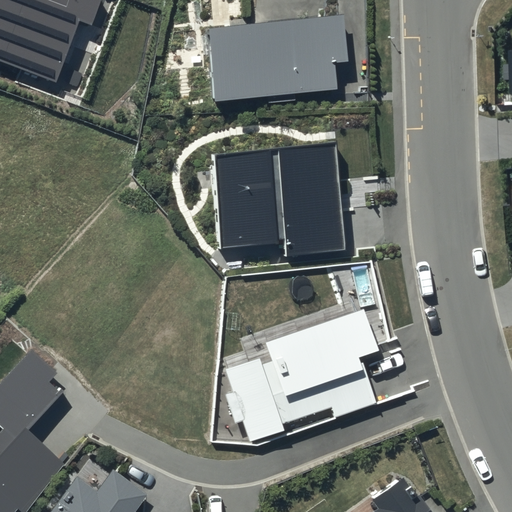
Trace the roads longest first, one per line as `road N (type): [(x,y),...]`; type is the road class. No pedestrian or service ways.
road 1 (residential): [(96,423),(162,457),(245,470),(473,387)]
road 2 (residential): [(444,0),(450,267),(473,387)]
